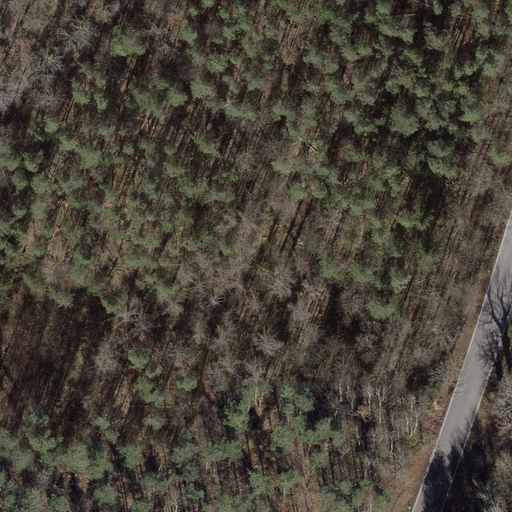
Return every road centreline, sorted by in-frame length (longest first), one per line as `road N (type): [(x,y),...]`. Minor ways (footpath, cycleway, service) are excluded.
road 1 (tertiary): [(428,511),(511,251)]
road 2 (track): [(0,104),(124,0)]
